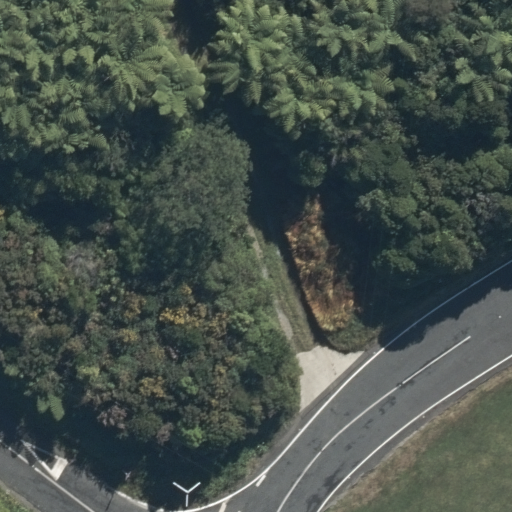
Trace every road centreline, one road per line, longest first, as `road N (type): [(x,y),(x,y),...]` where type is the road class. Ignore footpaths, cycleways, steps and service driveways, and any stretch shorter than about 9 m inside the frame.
road 1 (unclassified): [(511,312),(352,428),(279,511)]
road 2 (unclassified): [(0,440),(98,511)]
